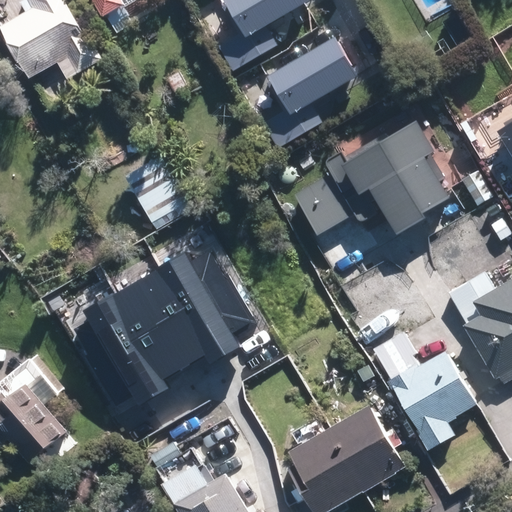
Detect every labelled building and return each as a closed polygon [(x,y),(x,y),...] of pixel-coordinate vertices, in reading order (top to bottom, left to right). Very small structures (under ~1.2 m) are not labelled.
[(37,75),(68,59),(76,75),(112,57),(98,30),(94,32),(77,0),(39,0),(42,6),(10,23),(37,75)] [(104,0),(112,14),(133,2),(132,0),(104,0)] [(213,0),(243,48),(318,2),(316,0),(213,0)] [(413,0),(427,22),(446,11),(439,0),(413,0)] [(259,67),(289,117),(364,72),(334,22),(259,67)] [(333,160),(383,242),(461,195),(411,113),(333,160)] [(173,151),(132,173),(159,223),(200,202),(173,151)] [(72,307),(125,408),(250,343),(197,242),(72,307)] [(502,376),(506,373),(510,380),(511,379),(511,279),(500,286),(491,269),(454,289),(502,376)] [(411,329),(382,345),(438,445),(462,431),(452,413),(485,394),(457,344),(424,363),(419,353),(422,351),(411,329)] [(20,393),(15,387),(0,398),(0,422),(12,439),(17,435),(36,459),(78,426),(40,377),(20,393)] [(301,445),(309,459),(299,464),(326,511),(327,511),(336,507),(337,508),(415,463),(379,401),(301,445)] [(260,511),(237,469),(220,478),(210,459),(175,477),(186,497),(194,511),(275,511),(271,505),(260,511)]
